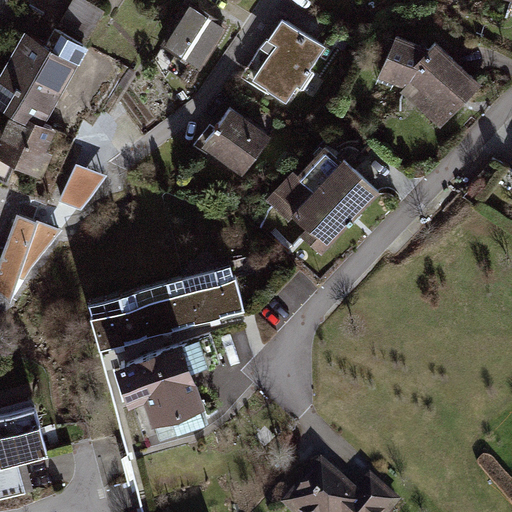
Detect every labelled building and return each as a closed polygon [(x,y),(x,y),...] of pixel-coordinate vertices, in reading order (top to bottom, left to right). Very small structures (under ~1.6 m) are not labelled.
[(101,9),(85,0),(68,0),(59,17),(87,33),(101,9)] [(222,21),(188,0),(164,38),(197,59),(222,21)] [(265,50),(248,74),(288,101),(326,46),(278,12),(256,43),(265,50)] [(412,59),(427,43),(393,29),(373,73),(401,82),(419,64),(412,59)] [(0,80),(0,106),(11,114),(38,128),(43,121),(90,45),(64,30),(55,45),(26,30),(0,80)] [(401,82),(396,87),(435,125),(480,79),(433,37),(427,43),(412,59),(419,64),(401,82)] [(227,101),(199,137),(238,168),(267,132),(227,101)] [(11,114),(0,132),(0,157),(46,176),(55,151),(49,148),(60,128),(43,121),(38,128),(11,114)] [(297,218),(349,162),(323,139),(293,170),(288,165),(261,195),(284,220),(292,212),(297,218)] [(297,218),(291,225),(318,251),(376,188),(349,162),(297,218)] [(231,256),(181,269),(194,318),(244,305),(231,256)] [(181,269),(130,283),(144,332),(194,318),(181,269)] [(130,283),(80,296),(94,346),(99,344),(144,332),(130,283)] [(208,328),(110,356),(123,400),(138,394),(148,418),(199,400),(190,369),(218,359),(208,328)] [(31,398),(0,406),(0,460),(0,462),(13,458),(28,455),(46,450),(31,398)] [(0,498),(23,492),(13,458),(0,462),(0,498)] [(357,492),(322,461),(283,505),(291,511),(396,511),(403,505),(371,477),(357,492)] [(199,511),(192,484),(145,496),(146,500),(149,511),(199,511)]
